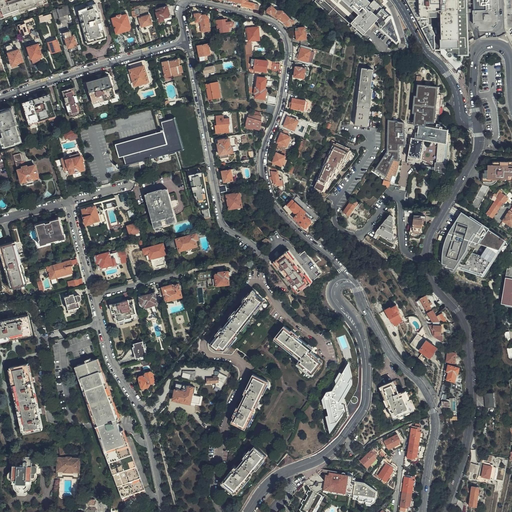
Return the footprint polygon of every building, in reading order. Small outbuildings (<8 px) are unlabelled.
[(41,2),(46,0),(0,0),(0,16),(5,15),(5,14),(16,10),(41,2)] [(323,0),(324,0),(319,5),(345,28),(350,22),(324,0),(323,0)] [(398,39),(391,18),(390,14),(389,15),(381,7),(382,6),(379,4),(383,0),(382,0),(333,0),(337,3),(338,1),(354,17),(355,16),(368,28),(375,19),(378,21),(379,27),(395,41),(398,39)] [(382,0),(383,0),(379,4),(382,6),(381,7),(389,15),(390,14),(391,18),(399,14),(398,12),(394,5),(391,1),(390,0),(382,0)] [(446,58),(448,57),(448,56),(449,56),(450,57),(451,56),(452,56),(455,56),(466,55),(465,12),(466,13),(465,0),(406,0),(415,16),(433,50),(435,34),(429,24),(429,17),(441,16),(441,31),(442,39),(441,39),(441,52),(443,55),(444,55),(444,56),(444,57),(445,57),(445,58),(446,58)] [(474,0),(474,15),(475,27),(478,30),(494,30),(497,26),(496,0),(474,0)] [(105,36),(95,3),(77,8),(87,41),(105,36)] [(54,18),(70,12),(67,4),(51,9),(54,18)] [(171,18),(168,6),(156,9),(157,11),(156,12),(159,21),(171,18)] [(290,18),(283,11),(277,9),(272,6),(269,7),(267,10),(268,12),(270,13),(272,13),(284,21),(284,23),(287,25),(289,24),(291,22),(292,23),(294,20),(290,18)] [(137,7),(130,9),(132,16),(139,14),(137,7)] [(194,14),(195,21),(200,21),(201,30),(209,29),(208,16),(205,14),(201,15),(198,13),(194,14)] [(130,26),(126,14),(120,16),(120,14),(116,15),(116,16),(112,18),(116,33),(128,29),(130,26)] [(151,23),(149,15),(139,17),(141,26),(151,23)] [(354,17),(350,22),(362,33),(368,28),(355,16),(354,17)] [(233,24),(234,23),(233,22),(233,21),(225,22),(225,18),(216,19),(217,27),(219,27),(220,32),(229,30),(229,26),(232,26),(233,25),(233,24)] [(18,29),(19,29),(20,28),(22,35),(28,33),(28,32),(29,31),(28,28),(27,29),(25,23),(21,25),(21,24),(18,25),(17,26),(18,29)] [(260,39),(258,26),(247,27),(248,40),(260,39)] [(296,28),(296,30),(296,35),(297,39),(306,38),(305,26),(296,28)] [(76,44),(73,36),(70,37),(68,31),(63,32),(67,47),(76,44)] [(56,39),(48,42),(51,53),(60,49),(57,39),(56,39)] [(212,54),(210,42),(209,43),(197,45),(197,46),(199,60),(207,59),(206,55),(212,54)] [(246,42),(244,42),(244,46),(245,54),(251,55),(251,51),(253,51),(253,45),(250,45),(250,42),(246,43),(246,42)] [(4,45),(7,52),(8,52),(6,46),(10,44),(12,50),(13,50),(11,43),(4,45)] [(41,55),(37,43),(27,47),(30,58),(41,55)] [(11,64),(16,62),(22,60),(18,48),(13,50),(12,50),(10,44),(6,46),(8,52),(5,52),(6,56),(7,59),(9,59),(11,64)] [(311,50),(301,47),(298,58),(307,61),(311,50)] [(448,56),(448,57),(446,58),(445,58),(445,57),(444,57),(444,56),(444,55),(443,55),(441,52),(441,54),(441,55),(456,70),(462,63),(460,62),(455,56),(452,56),(451,56),(450,57),(449,56),(448,56)] [(266,71),(268,61),(252,58),(251,65),(254,66),(254,69),(266,71)] [(179,73),(177,66),(179,65),(178,59),(168,61),(168,60),(161,61),(162,62),(165,77),(171,76),(171,75),(179,73)] [(148,81),(144,65),(136,67),(130,69),(130,72),(127,73),(129,81),(133,80),(134,85),(148,81)] [(304,77),(305,68),(301,68),(301,67),(297,66),(297,67),(295,67),(294,76),(304,77)] [(368,126),(373,85),(372,84),(373,69),(362,68),(362,69),(360,85),(357,106),(355,125),(368,126)] [(114,95),(109,75),(107,76),(93,80),(86,82),(91,101),(114,95)] [(260,88),(265,89),(266,83),(266,78),(258,77),(256,88),(260,88)] [(220,96),(218,82),(205,84),(208,98),(220,96)] [(393,175),(396,176),(401,160),(399,160),(399,158),(399,144),(405,144),(405,136),(410,137),(409,147),(407,162),(415,163),(415,162),(420,162),(425,138),(438,141),(438,161),(436,161),(436,171),(446,171),(449,129),(445,129),(445,127),(443,127),(443,128),(441,128),(442,126),(439,126),(439,127),(425,124),(425,126),(424,126),(425,121),(433,122),(434,115),(437,115),(439,115),(442,95),(440,95),(438,94),(439,87),(420,84),(418,95),(416,95),(413,111),(415,111),(414,119),(412,118),(411,122),(388,119),(387,149),(383,157),(381,159),(376,168),(387,175),(385,179),(391,181),(393,175)] [(82,112),(73,86),(69,88),(62,90),(70,116),(82,112)] [(265,99),(266,89),(265,89),(260,88),(256,88),(255,87),(254,93),(256,93),(255,98),(265,99)] [(54,113),(48,94),(31,100),(22,103),(28,122),(54,113)] [(304,110),(305,100),(300,99),(292,98),(291,102),(291,103),(291,108),(304,110)] [(274,110),(275,105),(267,103),(265,109),(265,113),(272,115),(274,110)] [(20,138),(13,118),(10,107),(0,110),(0,128),(2,136),(0,136),(0,138),(2,144),(20,138)] [(259,129),(262,120),(261,119),(261,116),(256,114),(256,115),(248,113),(248,115),(244,127),(252,129),(253,127),(259,129)] [(230,124),(229,117),(224,118),(223,115),(216,115),(216,124),(215,124),(216,132),(229,131),(229,124),(230,124)] [(294,129),(297,120),(287,116),(283,126),(294,129)] [(182,148),(180,141),(173,117),(161,120),(164,129),(157,131),(140,136),(126,140),(115,143),(119,157),(123,156),(126,165),(150,158),(163,154),(182,148)] [(75,128),(67,130),(63,131),(65,138),(68,137),(69,139),(77,136),(75,128)] [(286,147),(290,136),(281,133),(277,143),(286,147)] [(45,137),(47,144),(57,141),(55,134),(45,137)] [(399,144),(399,158),(401,158),(401,146),(409,147),(410,137),(405,136),(405,144),(399,144)] [(230,146),(229,137),(218,139),(219,143),(217,143),(219,153),(233,151),(232,145),(230,146)] [(335,166),(338,168),(339,168),(342,163),(343,164),(345,159),(346,159),(351,150),(346,147),(333,141),(330,149),(323,164),(313,186),(324,191),(328,181),(329,181),(331,176),(332,177),(335,172),(333,171),(335,166)] [(281,165),(285,156),(276,152),(272,161),(281,165)] [(36,175),(33,164),(26,166),(25,165),(22,166),(20,161),(22,161),(20,153),(13,155),(13,157),(16,167),(20,181),(26,179),(37,176),(36,175)] [(81,161),(79,153),(61,158),(64,169),(67,168),(69,173),(83,168),(84,167),(83,163),(81,161)] [(511,161),(493,161),(493,165),(493,170),(488,170),(484,170),(484,173),(483,174),(483,181),(484,183),(491,185),(494,185),(495,184),(497,183),(497,180),(508,180),(508,183),(503,189),(507,194),(511,188),(511,161)] [(233,168),(217,171),(218,178),(223,177),(224,181),(233,179),(232,174),(234,174),(233,168)] [(205,191),(201,171),(196,171),(196,172),(189,173),(189,176),(191,185),(192,185),(193,193),(194,193),(195,198),(197,198),(198,206),(201,205),(202,211),(203,211),(204,214),(209,213),(207,200),(205,191)] [(281,184),(280,176),(278,176),(277,172),(271,171),(273,183),(281,184)] [(175,221),(167,189),(162,191),(162,189),(146,194),(155,227),(157,226),(157,227),(174,223),(174,222),(175,221)] [(242,206),(240,191),(226,193),(229,208),(242,206)] [(503,202),(505,203),(508,197),(501,192),(499,196),(495,193),(494,194),(493,194),(492,196),(494,197),(492,199),(494,200),(496,197),(497,198),(503,202)] [(497,198),(495,201),(492,205),(486,213),(492,217),(497,210),(503,202),(497,198)] [(308,218),(304,214),(300,211),(302,209),(292,199),(287,205),(292,211),(296,215),(294,218),(304,228),(310,221),(308,218)] [(346,201),(340,210),(344,212),(343,215),(345,216),(347,214),(349,216),(355,207),(346,201)] [(96,208),(95,206),(83,209),(84,214),(85,217),(87,224),(92,222),(93,222),(99,220),(97,214),(100,213),(98,208),(96,208)] [(511,224),(511,211),(510,210),(504,218),(503,220),(511,226),(511,224)] [(457,269),(485,276),(499,251),(504,252),(510,240),(467,216),(471,217),(461,211),(447,236),(446,240),(448,237),(440,267),(447,271),(455,273),(457,269)] [(392,226),(393,223),(393,221),(392,220),(393,217),(393,215),(390,214),(390,215),(385,220),(380,226),(379,228),(378,228),(376,233),(387,239),(388,237),(391,239),(393,236),(393,233),(392,232),(393,229),(393,227),(392,226)] [(34,224),(38,237),(38,239),(63,233),(62,231),(59,218),(34,224)] [(420,233),(422,222),(413,221),(412,226),(411,226),(410,232),(420,233)] [(138,231),(135,222),(127,225),(130,233),(138,231)] [(353,230),(355,231),(358,228),(350,222),(349,222),(345,228),(346,228),(347,229),(349,230),(350,230),(353,230)] [(38,239),(38,237),(36,238),(38,244),(62,238),(66,237),(64,230),(62,231),(63,233),(38,239)] [(197,245),(195,239),(198,238),(196,233),(192,234),(177,239),(177,240),(180,249),(182,249),(197,245)] [(16,254),(13,243),(0,247),(1,248),(5,265),(8,264),(9,265),(5,266),(10,285),(24,281),(21,271),(22,271),(17,254),(16,254)] [(165,253),(163,243),(153,246),(144,248),(145,253),(149,252),(150,257),(165,253)] [(126,253),(127,253),(126,247),(116,250),(116,251),(111,253),(110,251),(96,255),(97,263),(99,262),(102,270),(121,264),(119,255),(126,253)] [(321,274),(305,251),(299,255),(293,247),(290,248),(274,260),(279,267),(277,268),(280,272),(282,271),(290,282),(289,283),(291,287),(293,286),(297,292),(321,274)] [(119,255),(121,264),(129,262),(126,253),(119,255)] [(508,268),(507,268),(501,305),(511,306),(511,253),(508,268)] [(254,263),(256,261),(251,258),(245,263),(251,267),(253,265),(253,264),(254,263)] [(50,278),(51,278),(56,277),(56,276),(72,272),(71,265),(73,264),(71,260),(71,259),(47,266),(47,268),(47,269),(50,278)] [(229,283),(228,275),(231,274),(230,271),(223,272),(223,268),(215,270),(216,277),(208,279),(206,281),(206,285),(209,286),(229,283)] [(161,298),(162,302),(168,300),(182,296),(179,284),(172,285),(172,284),(163,287),(158,288),(160,295),(161,298)] [(228,345),(263,302),(265,299),(256,292),(257,291),(254,289),(221,330),(210,344),(216,349),(219,345),(225,349),(228,345)] [(154,304),(162,302),(161,298),(160,295),(155,296),(155,293),(150,294),(150,292),(149,291),(146,291),(146,293),(146,295),(138,297),(139,299),(140,305),(142,304),(142,306),(144,306),(145,308),(154,306),(154,304)] [(79,305),(77,300),(79,299),(80,298),(79,294),(78,293),(73,295),(73,293),(68,294),(68,295),(64,296),(68,312),(70,313),(75,311),(76,309),(75,308),(78,307),(78,306),(79,305)] [(110,304),(129,298),(128,294),(105,301),(107,306),(111,305),(110,304)] [(430,301),(426,294),(420,298),(427,312),(432,309),(430,305),(433,303),(431,300),(430,301)] [(137,315),(132,299),(119,302),(111,305),(113,315),(115,314),(118,324),(120,325),(122,324),(124,323),(123,319),(137,315)] [(390,321),(391,322),(392,321),(395,326),(403,321),(396,311),(398,310),(395,305),(391,308),(390,307),(384,310),(387,317),(390,321)] [(439,322),(432,309),(427,312),(432,322),(439,322)] [(0,339),(15,336),(31,333),(27,313),(0,319),(0,339)] [(433,336),(436,337),(436,335),(440,335),(440,334),(441,331),(441,325),(437,325),(433,325),(432,325),(428,325),(431,329),(432,331),(433,333),(433,336)] [(299,337),(284,326),(275,337),(284,344),(300,358),(297,362),(313,374),(323,362),(311,352),(313,348),(299,337)] [(431,357),(437,347),(427,340),(420,350),(431,357)] [(148,358),(144,343),(143,344),(142,341),(133,343),(133,346),(132,346),(136,358),(137,358),(138,361),(148,358)] [(450,362),(450,363),(455,365),(457,353),(449,352),(447,361),(450,362)] [(327,414),(329,435),(345,411),(344,398),(353,385),(351,367),(354,364),(353,358),(355,358),(353,356),(355,353),(345,354),(345,359),(349,362),(342,372),(341,372),(336,379),(336,384),(332,390),(327,390),(323,397),(323,407),(327,407),(328,413),(327,414)] [(98,359),(96,359),(77,366),(81,378),(83,377),(125,495),(142,489),(132,458),(127,446),(101,371),(102,371),(98,359)] [(42,429),(28,363),(10,367),(11,375),(23,433),(42,429)] [(457,381),(459,368),(449,365),(448,371),(449,372),(448,380),(457,381)] [(190,379),(191,369),(184,368),(181,377),(190,379)] [(153,380),(152,373),(151,372),(147,372),(147,374),(147,375),(140,376),(139,379),(140,386),(142,388),(146,387),(147,385),(151,384),(151,382),(152,382),(153,380)] [(245,428),(252,415),(256,406),(268,381),(253,373),(248,384),(249,384),(231,421),(242,427),(245,428)] [(395,419),(422,406),(414,389),(406,392),(405,391),(399,394),(395,386),(395,387),(392,381),(381,387),(381,388),(385,396),(383,397),(389,409),(390,408),(395,419)] [(190,403),(193,386),(176,383),(173,400),(190,403)] [(494,405),(494,400),(493,392),(488,392),(485,392),(486,406),(494,405)] [(414,428),(412,443),(420,445),(422,432),(419,431),(419,429),(414,428)] [(400,444),(399,441),(401,440),(398,434),(385,441),(389,449),(400,444)] [(420,445),(412,443),(409,458),(414,459),(415,457),(418,457),(420,445)] [(67,446),(59,447),(61,455),(68,453),(67,446)] [(235,493),(266,456),(254,446),(249,452),(237,467),(232,473),(230,471),(222,482),(235,493)] [(367,467),(376,458),(374,456),(375,454),(371,450),(360,460),(367,467)] [(32,456),(24,455),(24,461),(24,465),(13,464),(13,470),(11,470),(9,471),(8,473),(8,474),(8,476),(9,478),(11,479),(12,480),(12,483),(31,484),(31,480),(33,480),(36,479),(37,477),(37,476),(37,474),(36,473),(35,472),(37,470),(37,467),(35,465),(32,465),(32,456)] [(67,457),(58,457),(57,471),(64,471),(64,472),(73,472),(73,471),(80,471),(80,458),(71,457),(67,457)] [(468,480),(477,481),(480,463),(471,462),(468,480)] [(394,470),(391,468),(392,466),(387,463),(386,466),(379,475),(387,481),(394,470)] [(489,466),(486,465),(483,465),(482,477),(490,478),(491,466),(489,466)] [(326,478),(314,474),(310,477),(312,490),(318,493),(325,489),(326,478)] [(326,476),(326,478),(325,489),(325,490),(345,492),(349,493),(355,493),(354,496),(359,497),(358,500),(366,501),(371,502),(373,499),(374,496),(376,496),(377,490),(363,485),(351,484),(351,480),(326,476)] [(406,477),(403,492),(412,493),(414,481),(415,481),(416,477),(411,476),(411,478),(406,477)] [(477,506),(479,487),(472,486),(469,505),(477,506)] [(318,493),(312,490),(311,492),(309,496),(306,501),(304,505),(301,511),(303,511),(314,511),(323,496),(318,493)] [(412,493),(403,492),(400,510),(406,511),(407,505),(410,506),(412,493)] [(317,511),(325,497),(323,496),(314,511),(317,511)] [(375,501),(376,496),(374,496),(373,499),(371,502),(366,501),(366,503),(372,504),(375,501)] [(384,510),(389,505),(387,504),(385,502),(380,507),(384,510)]
